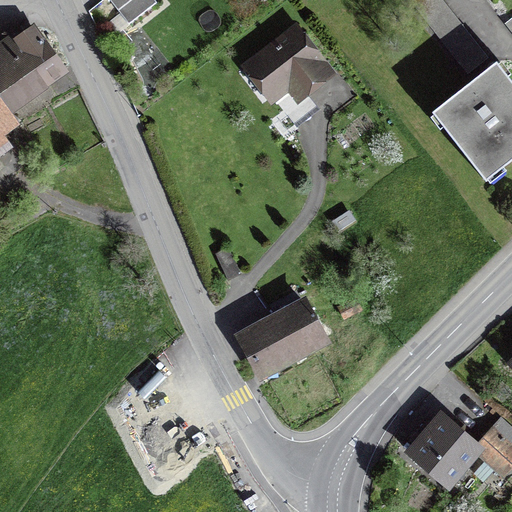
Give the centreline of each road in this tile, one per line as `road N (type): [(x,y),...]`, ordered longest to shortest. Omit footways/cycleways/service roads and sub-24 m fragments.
road 1 (residential): [(335,499),(281,461),(227,381),(55,0)]
road 2 (tertiary): [(335,499),(352,439),(511,273)]
